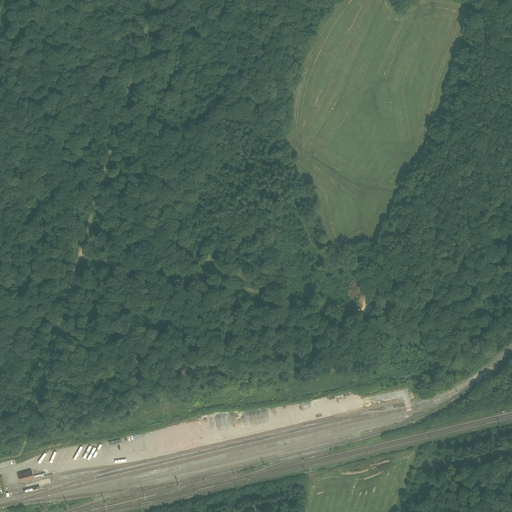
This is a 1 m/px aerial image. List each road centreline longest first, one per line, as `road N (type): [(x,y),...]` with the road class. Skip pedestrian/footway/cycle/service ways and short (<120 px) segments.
road 1 (track): [(152,0),(23,448)]
road 2 (track): [(79,256),(367,312),(511,290)]
